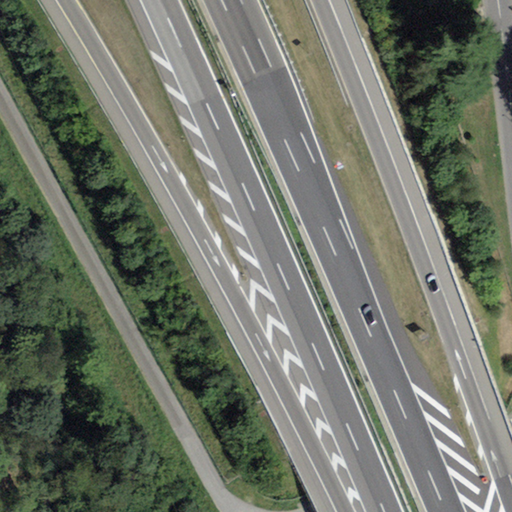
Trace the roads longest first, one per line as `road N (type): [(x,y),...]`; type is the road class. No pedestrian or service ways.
road 1 (motorway): [(63,0),(236,298),(345,511)]
road 2 (motorway): [(158,0),(382,511)]
road 3 (motorway): [(441,511),(307,178),(224,0)]
road 4 (motorway): [(511,510),(318,0)]
road 5 (unclassified): [(326,511),(511,432)]
